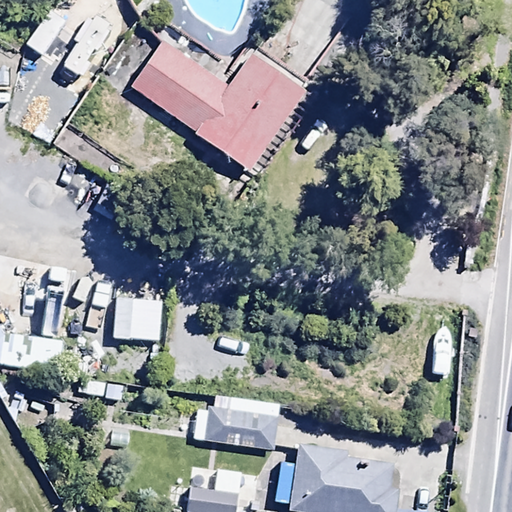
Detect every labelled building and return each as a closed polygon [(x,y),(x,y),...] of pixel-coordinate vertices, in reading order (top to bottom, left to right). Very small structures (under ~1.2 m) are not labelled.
[(164,41),(128,91),(243,175),(300,95),(247,57),(226,86),(164,41)] [(0,332),(0,368),(56,375),(60,345),(3,338),(0,332)] [(194,417),(191,442),(271,453),(278,407),(212,398),(212,404),(180,400),(178,414),(194,417)] [(293,449),(292,452),(283,511),(394,511),(397,492),(385,490),(389,462),(293,449)] [(227,482),(199,478),(194,511),(245,511),(247,499),(225,496),(227,482)]
